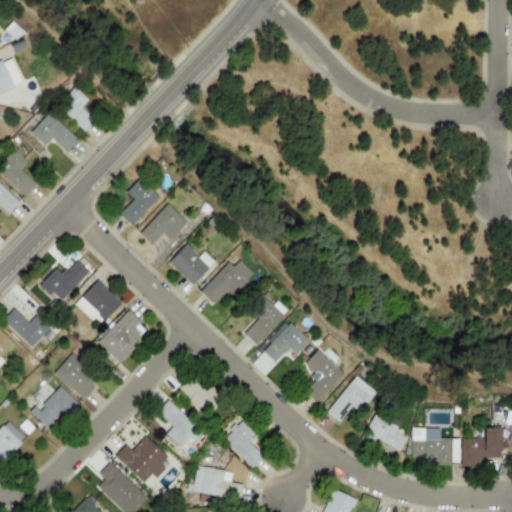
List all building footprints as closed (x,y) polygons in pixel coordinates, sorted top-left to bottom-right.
[(0,92),(19,84),(8,58),(0,61),(0,92)] [(88,101),(73,87),(55,106),(83,133),(95,119),(82,107),(88,101)] [(42,145),(49,138),(64,153),(76,140),(46,113),(28,132),(42,145)] [(0,175),(22,197),(34,185),(19,171),(26,163),(11,150),(0,161),(0,175)] [(131,199),(117,215),(129,226),(156,197),(136,179),(124,193),(131,199)] [(17,202),(0,186),(0,209),(5,214),(17,202)] [(137,234),(149,245),(160,234),(167,241),(184,223),(165,204),(137,234)] [(196,256),(183,244),(166,263),(190,286),(212,262),(201,252),(196,256)] [(53,269),(36,286),(47,297),(50,293),(59,302),(87,273),(73,260),(60,275),(53,269)] [(197,293),(215,309),(249,271),(236,260),(230,267),(225,262),(197,293)] [(98,327),(119,303),(94,280),(73,304),(98,327)] [(285,311),(275,301),(271,305),(263,298),(249,312),(255,318),(241,334),(253,346),(285,311)] [(0,320),(29,348),(47,330),(33,316),(26,323),(11,309),(0,320)] [(116,363),(146,331),(125,311),(95,343),(116,363)] [(273,364),(286,350),(292,356),(306,341),(287,323),(260,352),(273,364)] [(0,355),(12,343),(0,331),(0,355)] [(342,374),(335,369),(342,361),(330,351),(324,358),(315,350),(302,364),(316,377),(302,392),(314,404),(342,374)] [(79,399),(95,382),(67,356),(51,373),(79,399)] [(336,424),(350,407),(357,412),(373,392),(354,376),(323,413),(336,424)] [(176,389),(202,417),(221,399),(209,386),(203,392),(188,377),(176,389)] [(76,405),(56,386),(30,414),(44,428),(53,418),(59,423),(76,405)] [(170,427),(163,434),(182,453),(201,432),(166,399),(154,412),(170,427)] [(371,446),(373,440),(398,451),(405,434),(368,418),(358,440),(371,446)] [(0,424),(0,463),(24,438),(4,420),(0,424)] [(220,440),(249,468),(262,455),(250,443),(255,438),(238,421),(220,440)] [(447,464),(447,438),(438,438),(438,429),(409,428),(408,457),(426,457),(425,464),(447,464)] [(458,466),(477,466),(477,459),(499,459),(499,429),(481,428),(481,439),(459,439),(458,466)] [(129,451),(123,445),(112,457),(141,484),(149,475),(151,477),(167,460),(142,437),(129,451)] [(457,439),(448,439),(448,463),(457,463),(457,439)] [(94,487),(120,511),(130,511),(144,498),(106,463),(96,474),(101,480),(94,487)] [(228,483),(229,473),(194,466),(189,492),(237,501),(240,485),(228,483)] [(347,511),(352,498),(328,490),(321,511),(347,511)] [(96,511),(82,498),(69,511),(96,511)]
